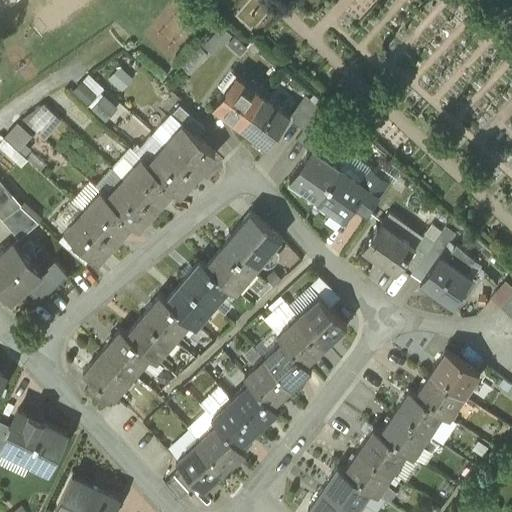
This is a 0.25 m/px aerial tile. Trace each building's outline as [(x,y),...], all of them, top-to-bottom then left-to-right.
[(0,0),(0,8),(10,0),(0,0)] [(202,42),(209,52),(231,37),(224,27),(202,42)] [(115,68),(108,77),(121,88),(129,78),(115,68)] [(230,69),(218,85),(224,90),(236,74),(230,69)] [(86,74),(72,89),(111,123),(124,108),(86,74)] [(263,94),(236,74),(224,90),(212,106),(239,126),(263,94)] [(290,114),(263,94),(239,126),(266,146),(290,114)] [(309,97),(292,120),(303,128),(319,105),(309,97)] [(204,127),(179,104),(171,113),(196,136),(204,127)] [(303,128),(295,138),(307,146),(329,114),(319,105),(303,128)] [(196,136),(171,113),(170,114),(183,125),(166,144),(154,133),(153,133),(196,173),(214,153),(196,136)] [(17,148),(27,136),(14,125),(3,137),(17,148)] [(196,173),(153,133),(165,145),(148,163),(130,146),(130,147),(179,192),(196,173)] [(340,165),(312,146),(289,179),(317,198),(340,165)] [(179,192),(130,147),(142,158),(125,177),(113,166),(112,166),(156,206),(173,187),(178,192),(179,192)] [(340,165),(317,198),(344,217),(356,200),(367,184),(361,180),(340,165)] [(124,178),(108,196),(89,180),(138,225),(156,206),(112,166),(112,167),(124,178)] [(367,184),(356,200),(367,209),(389,179),(370,166),(361,180),(367,184)] [(138,225),(89,180),(101,192),(84,210),(72,199),(115,239),(132,220),(138,225)] [(4,184),(0,187),(0,203),(12,193),(4,184)] [(12,193),(0,203),(0,216),(2,218),(20,205),(21,204),(12,193)] [(115,239),(72,199),(71,200),(84,211),(66,230),(75,239),(93,255),(97,259),(115,239)] [(20,205),(2,218),(19,238),(38,221),(20,205)] [(282,237),(251,210),(222,244),(254,271),(282,237)] [(406,224),(389,212),(383,220),(400,233),(406,224)] [(444,227),(433,219),(416,244),(415,245),(425,252),(434,240),(444,227)] [(383,220),(381,220),(362,247),(396,272),(400,266),(415,245),(416,244),(400,233),(383,220)] [(451,232),(444,227),(434,240),(442,246),(451,232)] [(93,255),(75,239),(67,248),(85,264),(93,255)] [(15,240),(0,253),(0,286),(11,298),(26,285),(38,299),(68,273),(55,258),(41,270),(15,240)] [(425,252),(410,273),(420,280),(440,252),(442,254),(442,246),(434,240),(425,252)] [(475,259),(456,242),(446,256),(467,271),(475,259)] [(254,271),(222,244),(206,263),(199,258),(237,290),(254,271)] [(415,245),(400,266),(410,273),(425,252),(415,245)] [(442,254),(440,252),(420,280),(420,281),(452,304),(472,275),(467,271),(446,256),(442,254)] [(237,290),(199,258),(182,278),(214,305),(230,286),(236,291),(237,290)] [(340,296),(319,274),(309,285),(318,295),(319,297),(308,307),(307,306),(297,315),(325,345),(347,325),(330,306),(340,296)] [(214,305),(182,278),(166,298),(160,292),(159,293),(197,325),(214,305)] [(511,292),(500,306),(508,313),(511,308),(511,292)] [(197,325),(159,293),(142,313),(174,340),(190,320),(196,325),(197,325)] [(174,340),(142,313),(126,332),(120,327),(119,327),(157,359),(174,340)] [(325,345),(297,315),(296,315),(297,317),(291,323),(290,321),(278,332),(311,369),(312,368),(306,362),(325,345)] [(157,359),(119,327),(103,347),(134,374),(151,355),(157,360),(157,359)] [(311,369),(278,332),(277,333),(284,340),(277,346),(276,345),(264,356),(292,386),(311,369)] [(134,374),(103,347),(83,371),(93,379),(113,396),(114,398),(134,374)] [(480,372),(446,348),(430,371),(465,394),(465,393),(464,392),(469,385),(470,386),(480,372)] [(292,386),(264,356),(263,356),(265,358),(258,364),(257,363),(245,373),(278,410),(279,409),(273,403),(292,386)] [(465,394),(430,371),(416,391),(409,387),(409,388),(450,415),(451,415),(449,413),(454,406),(456,407),(465,394)] [(251,381),(244,387),(243,386),(231,397),(259,427),(278,410),(245,373),(244,374),(251,381)] [(113,396),(93,379),(85,389),(104,406),(113,396)] [(220,384),(200,402),(212,414),(224,403),(225,405),(232,399),(230,397),(231,397),(220,384)] [(450,415),(409,388),(395,409),(429,432),(429,431),(428,430),(433,423),(434,424),(443,411),(450,416),(450,415)] [(232,399),(225,405),(224,403),(212,414),(245,451),(246,450),(240,445),(259,427),(231,397),(230,397),(232,399)] [(43,419),(29,412),(28,414),(18,408),(14,417),(16,422),(14,426),(10,424),(1,443),(5,446),(28,457),(30,461),(43,467),(48,466),(49,467),(66,432),(42,421),(43,419)] [(429,432),(395,409),(380,430),(374,426),(373,426),(414,454),(415,453),(413,452),(418,445),(420,446),(429,432)] [(218,422),(211,428),(210,427),(198,438),(226,469),(245,451),(212,414),(211,415),(218,422)] [(0,419),(0,456),(5,446),(1,443),(10,424),(0,419)] [(414,454),(373,426),(359,447),(393,471),(394,470),(392,469),(397,461),(399,463),(407,450),(414,454)] [(226,469),(198,438),(197,439),(199,440),(188,450),(186,449),(176,458),(182,465),(197,482),(204,489),(226,469)] [(393,471),(359,447),(344,469),(338,464),(338,465),(378,492),(379,492),(377,490),(382,483),(384,484),(393,471)] [(182,465),(165,482),(180,498),(197,482),(182,465)] [(378,492),(338,465),(323,486),(357,509),(358,509),(356,507),(361,500),(363,501),(371,488),(378,493),(378,492)] [(91,486),(72,477),(73,475),(72,475),(54,511),(112,511),(119,498),(92,484),(91,486)] [(355,511),(357,509),(323,486),(308,508),(313,511),(355,511)] [(488,511),(489,510),(470,501),(465,511),(488,511)]
